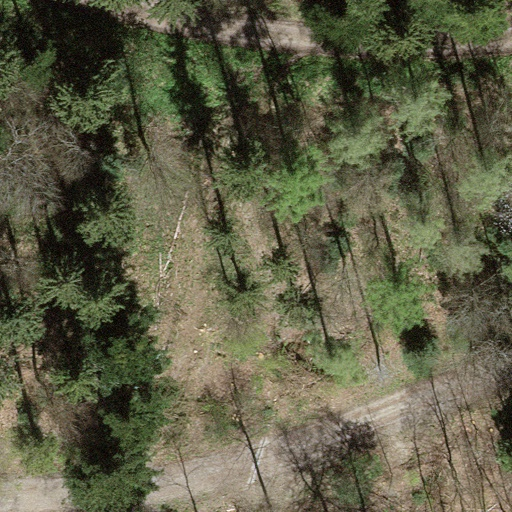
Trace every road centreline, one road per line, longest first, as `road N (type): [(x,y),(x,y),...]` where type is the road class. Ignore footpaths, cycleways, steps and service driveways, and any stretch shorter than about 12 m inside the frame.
road 1 (track): [(511,370),(280,466),(153,490),(0,498)]
road 2 (track): [(511,31),(369,45),(207,30),(81,0)]
